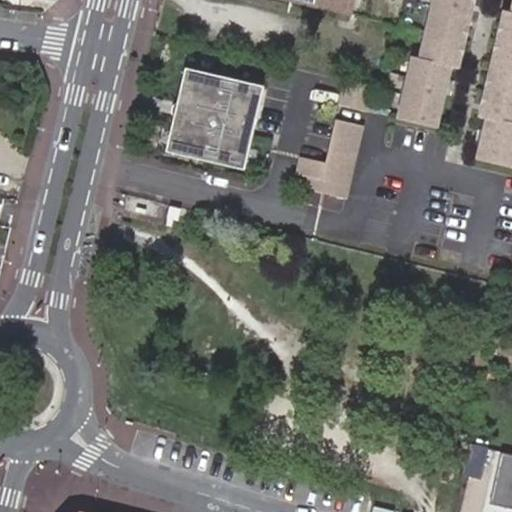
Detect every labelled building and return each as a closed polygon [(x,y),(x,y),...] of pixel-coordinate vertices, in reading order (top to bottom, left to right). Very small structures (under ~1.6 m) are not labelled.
[(350,0),(280,0),(347,16),(350,0)] [(469,0),(429,0),(416,58),(408,56),(394,118),(432,127),(446,66),(453,67),(469,0)] [(511,0),(510,0),(508,12),(500,11),(475,117),(482,118),(473,158),(511,168),(511,161),(511,0)] [(164,151),(242,170),(262,86),(184,68),(164,151)] [(368,86),(341,80),(335,106),(362,112),(368,86)] [(359,126),(332,121),(322,164),(319,179),(321,180),(318,194),(344,199),(359,126)] [(319,179),(322,164),(298,159),(294,176),(306,178),(304,191),(318,194),(321,180),(319,179)] [(511,293),(506,292),(503,306),(511,307),(511,293)] [(474,476),(488,478),(493,448),(479,446),(474,476)]
